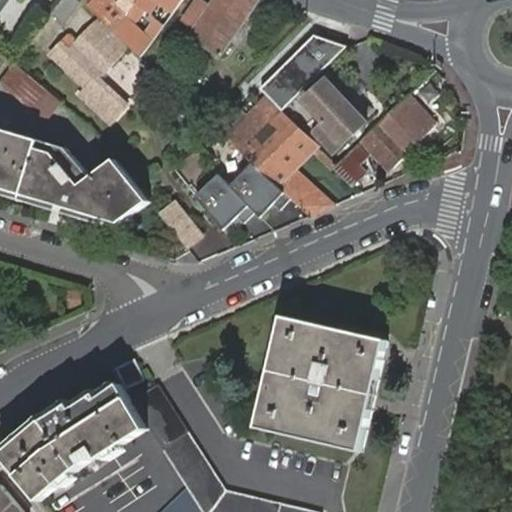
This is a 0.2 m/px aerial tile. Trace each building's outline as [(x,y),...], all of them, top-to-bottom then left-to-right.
[(79,4),(73,0),(61,0),(50,16),(63,26),(79,4)] [(115,32),(125,18),(127,16),(128,14),(137,2),(138,0),(122,0),(119,6),(112,0),(103,0),(102,1),(100,0),(94,0),(92,5),(90,7),(115,32)] [(140,0),(168,20),(183,0),(140,0)] [(260,0),(216,0),(192,35),(211,48),(222,56),(227,49),(232,41),(260,0)] [(144,6),(137,2),(128,14),(127,16),(134,20),(144,6)] [(128,45),(141,57),(148,48),(153,41),(165,25),(159,21),(148,37),(125,18),(115,32),(128,45)] [(71,33),(51,54),(87,88),(82,95),(111,122),(119,112),(127,105),(99,78),(128,46),(99,20),(80,42),(71,33)] [(316,38),(265,91),(284,112),(349,49),(316,38)] [(141,57),(154,68),(161,59),(148,48),(141,57)] [(61,104),(62,102),(0,53),(0,85),(46,123),(61,104)] [(161,59),(154,68),(173,83),(180,74),(161,59)] [(329,80),(306,102),(324,121),(313,131),(334,154),(368,122),(329,80)] [(438,124),(410,95),(367,138),(394,166),(438,124)] [(282,113),(268,99),(235,132),(230,127),(223,134),(243,152),(282,113)] [(318,149),(282,113),(243,152),(254,163),(292,198),(311,216),(335,206),(313,185),(307,190),(292,174),(318,149)] [(0,187),(122,224),(151,202),(118,160),(94,178),(68,149),(0,128),(0,187)] [(369,156),(358,146),(335,169),(353,186),(367,173),(359,165),(369,156)] [(292,198),(254,163),(232,187),(257,212),(263,219),(276,205),(282,210),(292,198)] [(257,212),(232,187),(222,176),(199,198),(225,231),(240,217),(245,223),(257,212)] [(188,247),(203,235),(177,204),(162,215),(188,247)] [(263,424),(316,437),(317,432),(355,441),(363,443),(373,400),(384,352),(387,341),(361,335),(357,349),(338,344),(342,326),(289,313),(271,389),(263,424)] [(145,380),(136,360),(119,368),(128,388),(145,380)] [(151,429),(134,401),(123,384),(122,385),(102,398),(99,394),(76,409),(72,405),(66,408),(70,413),(55,423),(52,417),(45,422),(44,420),(4,455),(11,464),(43,502),(44,500),(101,457),(103,459),(151,429)] [(316,511),(228,490),(158,385),(134,401),(151,429),(190,488),(204,511),(316,511)] [(0,511),(25,511),(3,485),(0,488),(0,511)] [(204,511),(190,488),(164,511),(204,511)]
